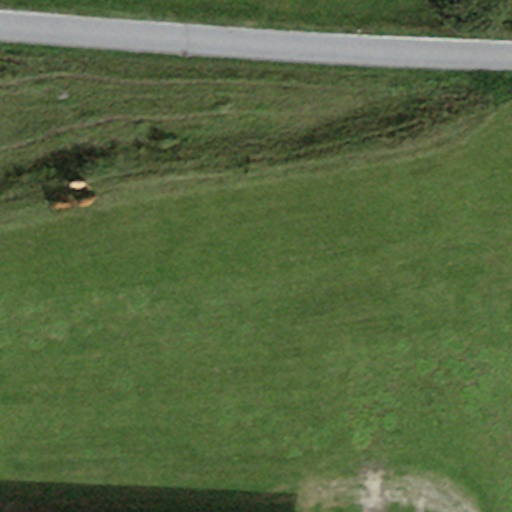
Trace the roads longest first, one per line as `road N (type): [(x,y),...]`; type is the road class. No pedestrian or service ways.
road 1 (unclassified): [(511,59),(0,29)]
road 2 (track): [(437,511),(370,484),(308,487),(188,511)]
